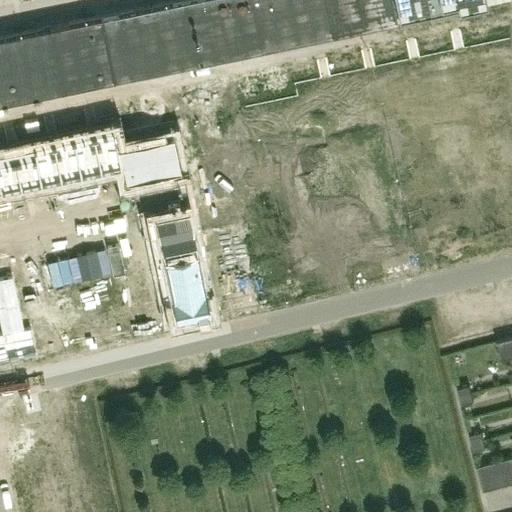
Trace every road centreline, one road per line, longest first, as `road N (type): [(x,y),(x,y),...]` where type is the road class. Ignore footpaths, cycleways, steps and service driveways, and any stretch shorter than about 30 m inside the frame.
road 1 (residential): [(198,77),(511,11)]
road 2 (residential): [(253,323),(511,262)]
road 3 (residential): [(0,383),(253,323)]
road 4 (residential): [(198,77),(253,323)]
road 5 (residential): [(0,120),(198,77)]
